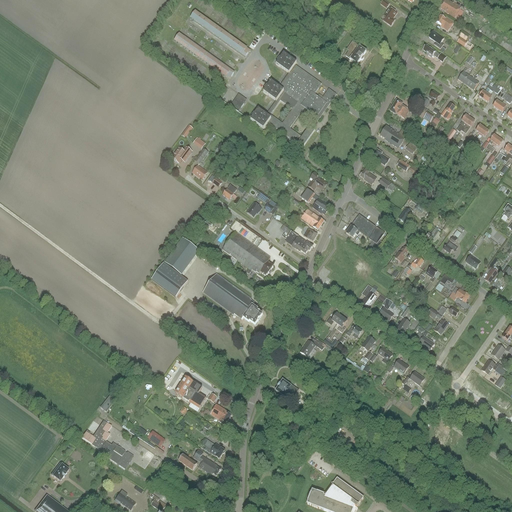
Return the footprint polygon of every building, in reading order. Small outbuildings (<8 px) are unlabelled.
[(387,9),(389,4),(383,0),(380,4),(387,9)] [(448,0),(448,1),(446,0),(445,0),(444,4),(460,13),(463,14),(465,11),(462,9),(462,8),(448,0)] [(456,19),(460,13),(444,4),(441,9),(447,13),(452,16),(451,17),(456,19)] [(393,19),(397,13),(389,8),(384,16),(386,17),(383,21),(391,26),(395,20),(393,19)] [(248,48),(196,11),(191,18),(246,58),(251,50),(248,48)] [(453,22),(448,18),(447,19),(442,16),(437,23),(442,26),(442,27),(447,31),(449,32),(454,23),(453,22)] [(470,36),(463,31),(459,36),(466,42),(470,36)] [(435,32),(430,38),(437,43),(436,46),(441,50),(445,45),(442,44),(445,39),(435,32)] [(236,73),(180,33),(175,41),(230,81),(236,73)] [(467,44),(460,39),(457,44),(464,48),(467,44)] [(363,56),(366,52),(353,42),(348,50),(350,52),(347,57),(357,65),(360,61),(362,61),(364,59),(363,56)] [(440,57),(426,47),(423,52),(428,55),(428,57),(432,60),(434,57),(438,60),(442,64),(446,59),(441,55),(440,57)] [(276,64),(289,73),(279,86),(271,81),(264,91),(277,101),(267,114),(259,109),(252,120),(264,129),(269,123),(297,144),(294,148),(299,152),(315,130),(310,126),(302,137),(290,128),(305,108),(319,119),(337,95),(329,89),(322,99),(314,94),(322,84),(295,65),(297,62),(284,53),(276,64)] [(470,57),(466,63),(470,66),(474,60),(470,57)] [(466,70),(459,80),(464,84),(469,76),(465,73),(466,72),(467,72),(468,71),(466,70)] [(469,76),(464,84),(469,88),(477,77),(475,76),(474,77),(474,78),(473,79),(469,76)] [(477,77),(469,88),(475,91),(480,84),(476,81),(476,79),(477,80),(478,78),(477,77)] [(437,102),(441,97),(434,92),(431,97),(430,99),(433,101),(431,105),(434,107),(436,103),(437,101),(437,102)] [(488,95),(485,93),(483,92),(479,97),(484,100),(488,95)] [(247,100),(239,94),(231,106),(239,112),(247,100)] [(504,101),(504,100),(510,105),(511,102),(511,97),(508,95),(508,96),(505,94),(502,99),(504,101)] [(489,104),(493,98),(488,95),(484,100),(489,104)] [(426,108),(430,102),(425,99),(421,105),(426,108)] [(405,120),(411,111),(403,106),(404,105),(398,101),(391,111),(397,115),(398,115),(405,120)] [(502,105),(500,103),(498,101),(494,107),(498,110),(502,105)] [(455,108),(450,105),(447,110),(446,109),(441,116),(448,121),(452,115),(451,114),(455,108)] [(503,114),(507,108),(502,105),(498,110),(503,114)] [(428,113),(424,119),(431,123),(434,117),(428,113)] [(461,132),(464,129),(466,126),(470,119),(466,116),(462,122),(460,125),(461,126),(460,127),(459,127),(457,131),(460,133),(461,132)] [(471,119),(467,125),(469,127),(469,126),(472,128),(476,122),(471,119)] [(481,135),(486,129),(481,125),(477,131),(480,133),(479,134),(481,135)] [(392,130),(387,127),(381,136),(386,140),(399,149),(406,139),(406,138),(410,132),(403,128),(399,134),(393,130),(392,130)] [(453,129),(448,135),(453,138),(457,131),(453,129)] [(486,129),(481,135),(483,137),(483,136),(486,137),(490,132),(486,129)] [(495,145),(500,138),(495,135),(491,141),(494,143),(493,144),(495,145)] [(206,144),(197,138),(193,144),(202,150),(206,144)] [(500,138),(495,145),(497,147),(498,146),(500,148),(504,142),(500,138)] [(411,143),(409,146),(416,152),(418,149),(411,143)] [(505,161),(511,151),(511,147),(509,145),(505,151),(508,153),(505,157),(501,154),(497,159),(503,163),(505,161)] [(416,152),(409,146),(406,150),(414,155),(416,152)] [(177,150),(174,154),(175,154),(171,159),(179,165),(182,161),(185,163),(193,152),(186,147),(183,151),(179,148),(177,151),(177,150)] [(200,165),(208,152),(203,149),(195,161),(200,165)] [(386,167),(391,160),(383,155),(383,154),(378,150),(375,154),(373,158),(383,165),(382,166),(384,168),(385,167),(386,167)] [(490,165),(495,158),(492,156),(487,163),(490,165)] [(410,167),(401,161),(397,167),(407,173),(410,167)] [(202,180),(208,173),(198,166),(193,174),(202,180)] [(416,175),(420,171),(413,166),(410,171),(416,175)] [(505,166),(500,173),(504,175),(509,169),(505,166)] [(373,186),(377,181),(375,179),(376,178),(369,174),(370,173),(367,170),(364,174),(364,173),(361,177),(365,179),(364,180),(373,186)] [(323,190),(328,184),(323,180),(322,181),(318,178),(319,176),(315,173),(311,178),(313,179),(312,182),(311,181),(308,186),(314,190),(317,186),(323,190)] [(385,194),(387,191),(392,184),(384,178),(380,184),(383,186),(380,190),(385,194)] [(216,179),(213,184),(219,188),(224,181),(221,179),(220,181),(216,179)] [(392,184),(387,191),(389,193),(389,192),(392,194),(397,187),(392,184)] [(227,189),(223,195),(230,200),(234,194),(235,193),(237,190),(231,185),(228,188),(229,189),(228,190),(227,189)] [(301,198),(309,204),(315,195),(307,189),(301,198)] [(267,204),(270,200),(261,192),(258,197),(267,204)] [(299,203),(293,198),(289,203),(295,208),(299,203)] [(324,203),(319,199),(313,208),(318,212),(322,215),(322,214),(325,216),(331,207),(325,203),(324,203)] [(262,209),(255,204),(248,213),(254,218),(259,212),(259,213),(262,209)] [(274,208),(269,205),(265,210),(270,215),(271,214),(273,216),(280,207),(277,205),(274,208)] [(408,220),(414,211),(411,209),(410,211),(407,209),(403,216),(403,217),(401,220),(405,223),(407,220),(408,220)] [(318,231),(325,222),(309,211),(302,219),(318,231)] [(385,234),(360,216),(346,235),(353,239),(356,235),(358,236),(360,233),(370,240),(369,242),(369,243),(371,244),(368,249),(374,253),(379,246),(379,247),(382,243),(380,241),(385,234)] [(204,226),(210,230),(214,224),(207,220),(204,226)] [(235,222),(231,228),(236,231),(238,227),(240,228),(241,225),(235,222)] [(445,228),(443,230),(447,233),(449,230),(452,225),(449,223),(445,228)] [(313,242),(318,235),(309,229),(304,237),(313,242)] [(437,246),(444,236),(436,230),(432,235),(430,234),(427,237),(432,241),(431,242),(437,246)] [(271,258),(269,256),(236,232),(223,250),(250,270),(247,274),(249,275),(252,271),(256,273),(257,272),(260,275),(261,273),(267,277),(274,267),(269,263),(271,258)] [(286,242),(301,253),(302,251),(306,254),(309,250),(309,251),(310,251),(313,247),(313,246),(312,246),(308,243),(292,232),(287,238),(288,239),(286,242)] [(165,264),(181,276),(201,250),(184,238),(165,264)] [(443,250),(450,255),(453,251),(455,253),(458,248),(449,242),(443,250)] [(478,248),(475,246),(470,252),(473,255),(478,248)] [(399,252),(394,259),(401,263),(405,259),(404,258),(405,257),(409,251),(404,247),(400,253),(399,252)] [(477,270),(482,264),(471,257),(467,263),(477,270)] [(420,269),(425,262),(420,259),(416,264),(414,263),(412,266),(416,269),(418,267),(420,269)] [(152,281),(176,299),(188,282),(164,264),(152,281)] [(410,272),(412,270),(408,267),(403,275),(406,277),(408,274),(411,275),(412,273),(410,272)] [(432,283),(428,288),(426,290),(430,293),(431,291),(432,291),(434,287),(435,285),(438,281),(435,278),(439,272),(433,267),(428,274),(433,278),(430,282),(432,283)] [(511,271),(511,270),(507,267),(502,274),(507,277),(511,271)] [(495,280),(500,273),(494,269),(489,276),(489,277),(486,281),(491,284),(495,279),(495,280)] [(255,325),(263,315),(258,312),(259,310),(253,307),(255,304),(250,300),(251,299),(217,274),(203,294),(234,316),(235,315),(242,320),(244,318),(249,322),(250,321),(255,325)] [(440,284),(436,289),(441,292),(445,287),(440,284)] [(374,289),(370,286),(369,287),(368,288),(363,295),(367,298),(363,304),(370,309),(377,298),(371,293),(374,289)] [(454,292),(450,298),(455,302),(458,297),(461,299),(466,303),(471,297),(465,293),(461,290),(458,295),(454,292)] [(389,311),(395,303),(391,300),(390,301),(388,299),(384,305),(386,307),(380,315),(390,322),(395,316),(389,311)] [(441,306),(438,311),(439,312),(438,313),(443,316),(445,312),(452,317),(453,315),(457,318),(460,313),(453,308),(451,311),(448,309),(447,310),(442,307),(441,306)] [(405,311),(404,312),(405,312),(402,317),(405,319),(408,314),(411,310),(408,308),(405,311)] [(440,320),(443,316),(438,313),(431,308),(427,314),(435,320),(437,317),(440,320)] [(338,325),(343,318),(338,314),(334,320),(331,318),(328,323),(332,326),(335,323),(338,325)] [(343,318),(338,325),(341,327),(339,331),(344,334),(347,329),(344,328),(349,321),(343,318)] [(405,320),(398,330),(401,332),(400,333),(403,335),(404,334),(412,324),(405,320)] [(442,336),(449,326),(443,321),(436,331),(442,336)] [(424,337),(420,334),(423,330),(419,327),(416,332),(419,334),(416,339),(421,342),(419,344),(430,352),(435,345),(424,337)] [(349,333),(347,335),(351,337),(354,333),(356,334),(353,337),(357,340),(359,337),(360,337),(363,332),(357,328),(355,331),(353,329),(349,333)] [(511,336),(506,333),(503,338),(507,342),(509,339),(511,340),(511,335),(511,336)] [(370,338),(361,350),(364,352),(365,349),(369,352),(372,348),(373,349),(374,346),(376,342),(370,338)] [(332,344),(327,339),(324,343),(333,350),(338,343),(335,340),(332,344)] [(301,353),(308,358),(317,347),(310,342),(301,353)] [(326,346),(322,351),(333,359),(336,354),(326,346)] [(506,352),(507,351),(506,351),(500,346),(493,356),(500,361),(506,352)] [(393,355),(383,348),(378,355),(385,359),(383,362),(387,366),(389,362),(393,355)] [(370,361),(371,361),(375,355),(371,352),(366,359),(370,361)] [(405,374),(410,368),(400,360),(395,367),(405,374)] [(489,361),(482,371),(488,376),(493,370),(495,371),(498,368),(502,370),(504,368),(498,364),(496,366),(489,361)] [(415,373),(411,379),(421,387),(425,380),(415,373)] [(500,389),(506,381),(501,377),(495,386),(500,389)] [(185,378),(176,393),(191,403),(190,406),(198,411),(206,399),(199,394),(202,389),(185,378)] [(279,387),(277,391),(281,394),(279,397),(283,400),(285,397),(292,402),(299,391),(293,386),(284,380),(281,384),(279,387)] [(212,395),(208,400),(214,404),(217,398),(212,395)] [(110,397),(100,408),(106,413),(115,401),(110,397)] [(225,426),(232,416),(226,412),(227,411),(217,405),(210,415),(220,421),(219,423),(225,426)] [(187,410),(184,407),(179,414),(178,414),(181,417),(183,415),(184,416),(188,411),(187,410)] [(359,430),(346,420),(343,425),(355,435),(359,430)] [(110,435),(108,434),(112,427),(111,427),(104,422),(101,425),(99,428),(98,428),(100,426),(99,425),(94,422),(88,430),(94,434),(97,430),(98,430),(93,437),(90,435),(91,433),(87,431),(82,439),(101,451),(99,454),(125,471),(134,457),(133,457),(128,453),(127,455),(126,454),(112,444),(111,446),(106,442),(110,435)] [(148,433),(141,428),(138,432),(145,436),(148,433)] [(165,440),(153,431),(147,438),(160,447),(165,440)] [(224,454),(225,453),(223,451),(215,445),(214,446),(205,440),(202,444),(211,450),(209,453),(219,459),(222,454),(224,454)] [(216,478),(221,471),(217,468),(218,467),(201,456),(203,454),(198,451),(193,459),(200,463),(199,465),(200,466),(199,468),(211,476),(212,475),(216,478)] [(192,472),(197,465),(183,455),(179,462),(192,472)] [(60,464),(51,476),(60,483),(63,479),(64,479),(67,475),(66,475),(70,470),(62,465),(60,464)] [(309,502),(308,505),(313,506),(313,507),(319,509),(327,511),(353,511),(356,507),(358,508),(360,505),(365,498),(353,489),(338,479),(333,486),(334,487),(327,496),(327,497),(325,496),(325,495),(318,492),(313,491),(312,493),(312,494),(311,494),(308,501),(309,501),(309,502)] [(130,511),(135,505),(124,497),(125,496),(122,493),(121,495),(119,494),(115,500),(116,501),(115,503),(118,505),(119,504),(130,511)] [(67,511),(47,496),(34,511),(67,511)] [(159,511),(162,511),(166,507),(159,501),(160,500),(154,496),(152,499),(155,501),(151,506),(159,511)]
